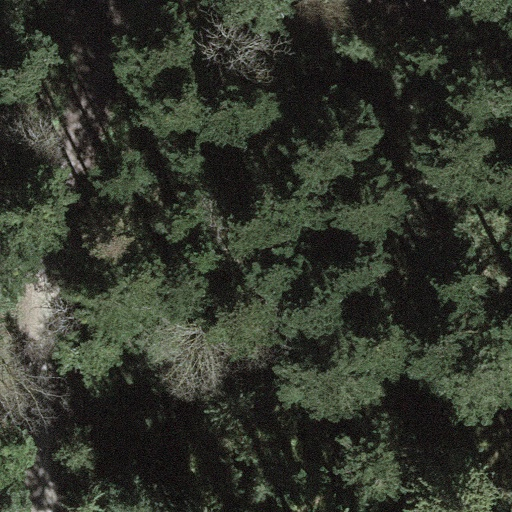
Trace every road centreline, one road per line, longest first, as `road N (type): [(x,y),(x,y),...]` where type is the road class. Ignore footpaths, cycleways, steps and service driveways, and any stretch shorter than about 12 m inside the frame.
road 1 (track): [(44,511),(39,362),(92,106),(155,0)]
road 2 (track): [(386,0),(511,44)]
